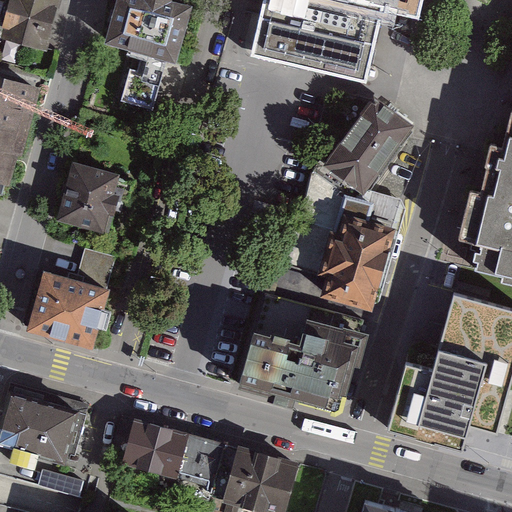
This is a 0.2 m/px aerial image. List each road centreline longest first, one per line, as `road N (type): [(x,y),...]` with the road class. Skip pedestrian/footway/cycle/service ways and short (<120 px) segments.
road 1 (tertiary): [(0,350),(355,445)]
road 2 (residential): [(0,346),(86,0)]
road 3 (residential): [(355,445),(447,146)]
road 4 (tertiary): [(355,445),(511,488)]
